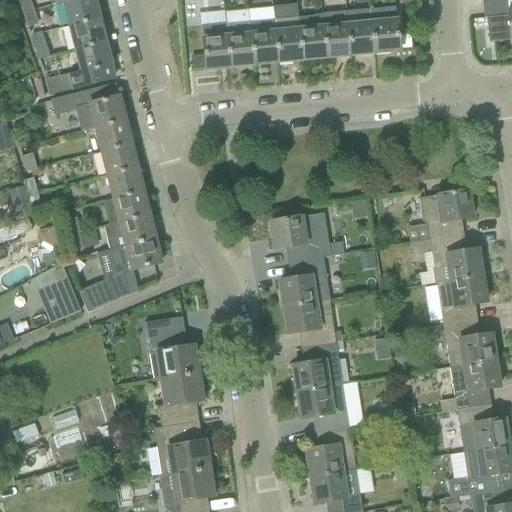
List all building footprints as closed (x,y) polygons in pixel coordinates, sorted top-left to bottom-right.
[(22,15),(32,12),(28,0),(19,0),(17,1),(22,15)] [(77,0),(62,4),(68,27),(98,20),(98,19),(95,10),(98,10),(99,8),(97,0),(77,0)] [(506,17),(487,19),(489,42),(509,40),(509,46),(511,45),(511,2),(507,3),(507,5),(508,17),(506,17)] [(507,5),(481,7),(483,20),(506,17),(508,17),(507,5)] [(394,8),(369,11),(373,55),(398,52),(394,8)] [(373,55),(369,11),(345,13),(349,57),(373,55)] [(32,12),(22,15),(26,29),(37,26),(32,12)] [(349,57),(345,13),(321,16),(325,59),(349,57)] [(321,16),(297,18),(301,61),(325,59),(321,16)] [(297,18),(273,21),(277,64),(301,61),(297,18)] [(98,20),(68,27),(74,51),(104,44),(104,43),(102,35),(98,20)] [(273,21),(270,21),(249,23),(253,66),(277,64),(273,21)] [(253,66),(249,23),(225,26),(229,68),(253,66)] [(224,26),(224,25),(200,27),(204,71),(229,68),(225,26),(224,26)] [(39,34),(29,37),(37,60),(47,57),(39,34)] [(68,75),(44,81),(48,96),(93,85),(112,80),(109,68),(110,67),(110,66),(108,58),(104,44),(74,51),(80,74),(68,77),(68,75)] [(114,86),(50,102),(54,116),(75,111),(80,131),(81,133),(94,130),(94,128),(123,120),(121,112),(114,86)] [(123,120),(94,128),(94,130),(100,152),(129,144),(127,136),(123,120)] [(0,126),(0,140),(9,138),(6,125),(0,126)] [(129,144),(100,152),(106,176),(135,168),(133,160),(129,144)] [(22,173),(34,170),(30,155),(19,158),(22,173)] [(135,168),(106,176),(112,200),(141,192),(139,184),(135,168)] [(31,179),(20,182),(21,187),(23,196),(35,194),(31,179)] [(21,187),(7,191),(16,221),(29,217),(27,211),(23,196),(21,187)] [(141,192),(112,200),(118,224),(147,216),(145,208),(141,192)] [(426,226),(405,229),(408,245),(459,237),(456,221),(471,219),(467,192),(417,200),(421,222),(426,226)] [(35,194),(23,196),(27,211),(34,209),(39,208),(35,194)] [(322,215),(300,219),(269,223),(273,251),(287,248),(290,264),(321,259),(342,255),(340,243),(327,245),(322,215)] [(107,226),(102,227),(108,252),(153,240),(151,232),(147,216),(118,224),(107,226)] [(66,237),(78,234),(74,219),(63,222),(66,237)] [(78,234),(66,237),(70,251),(81,248),(78,234)] [(459,237),(408,245),(410,257),(423,255),(426,274),(418,275),(420,287),(435,284),(480,277),(476,251),(462,253),(459,237)] [(108,252),(115,277),(131,273),(131,272),(160,264),(153,240),(108,252)] [(321,259),(290,264),(292,280),(278,282),(282,309),(314,304),(327,302),(321,259)] [(59,265),(38,276),(52,310),(57,322),(79,314),(59,265)] [(435,287),(423,289),(428,324),(441,322),(442,327),(473,322),(470,306),(473,306),(484,304),(480,277),(435,284),(435,287)] [(102,282),(77,292),(86,314),(112,303),(105,281),(102,282)] [(314,304),(282,309),(286,335),(301,333),(303,349),(341,343),(339,333),(333,334),(330,316),(316,318),(314,304)] [(198,374),(193,347),(182,349),(177,320),(181,320),(181,319),(143,325),(152,382),(159,381),(198,374)] [(475,338),(473,322),(429,329),(429,330),(442,328),(448,369),(494,362),(489,335),(475,338)] [(5,325),(0,326),(0,345),(0,346),(12,341),(5,325)] [(341,343),(303,349),(306,365),(291,367),(295,394),(341,386),(336,355),(343,353),(341,343)] [(398,353),(392,361),(400,367),(404,362),(403,357),(398,353)] [(494,362),(448,369),(455,412),(486,407),(483,391),(498,389),(494,362)] [(198,374),(159,381),(164,407),(156,409),(159,429),(193,424),(190,404),(202,402),(198,374)] [(355,384),(341,386),(295,394),(300,420),(314,418),(316,434),(347,429),(362,427),(355,384)] [(412,405),(400,407),(402,418),(414,416),(412,405)] [(486,407),(455,412),(460,440),(473,437),(476,452),(507,447),(503,420),(488,423),(486,407)] [(193,424),(159,429),(151,431),(158,478),(209,470),(204,442),(196,444),(193,424)] [(32,425),(10,433),(14,445),(37,437),(32,425)] [(347,429),(316,434),(319,450),(305,452),(309,479),(341,473),(354,470),(347,429)] [(464,469),(466,479),(447,482),(450,499),(469,496),(500,491),(497,476),(511,473),(507,447),(476,452),(461,454),(464,469)] [(0,469),(0,486),(8,485),(4,469),(0,469)] [(209,470),(158,478),(163,510),(166,511),(203,511),(201,499),(213,498),(209,470)] [(82,471),(60,476),(62,485),(85,480),(82,471)] [(360,511),(354,471),(309,479),(313,505),(324,503),(327,503),(328,511),(360,511)] [(51,474),(42,477),(45,489),(54,486),(51,474)] [(114,490),(102,492),(104,508),(116,507),(114,490)] [(439,501),(449,499),(448,491),(438,492),(439,501)] [(511,511),(511,505),(502,507),(500,491),(469,496),(471,511),(511,511)] [(409,495),(400,496),(401,506),(410,504),(409,495)] [(456,500),(443,502),(444,511),(448,511),(457,511),(456,500)]
